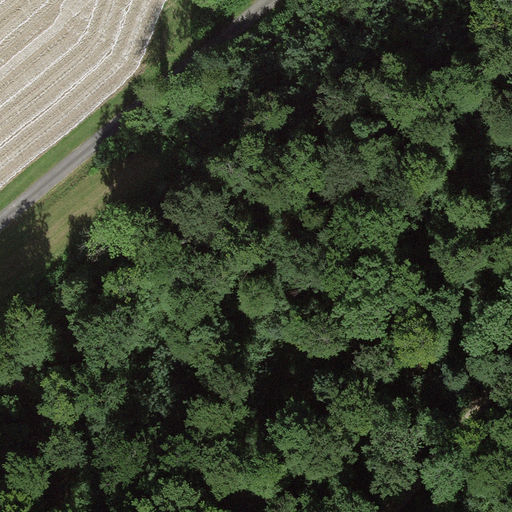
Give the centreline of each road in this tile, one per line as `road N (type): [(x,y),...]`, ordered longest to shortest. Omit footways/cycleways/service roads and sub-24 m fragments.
road 1 (unclassified): [(0,222),(265,0)]
road 2 (track): [(402,511),(511,373)]
